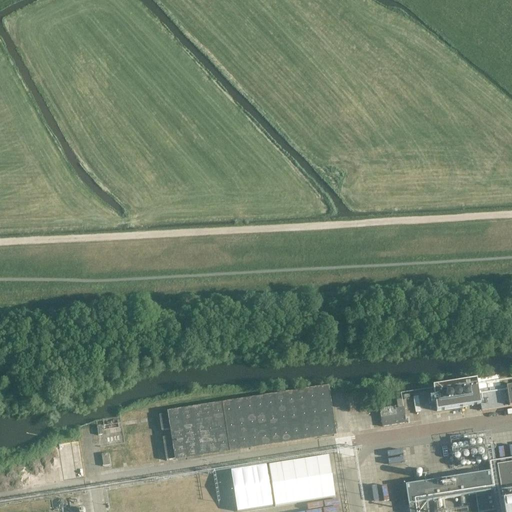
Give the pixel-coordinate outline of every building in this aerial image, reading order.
[(498,377),(433,387),(437,411),(481,405),(482,411),(511,406),(511,386),(500,388),(498,377)] [(330,392),(330,390),(319,391),(168,415),(176,464),(337,439),(330,392)] [(395,407),(380,409),(383,427),(400,424),(406,423),(404,408),(396,409),(395,407)] [(150,432),(142,433),(147,466),(155,465),(150,432)] [(135,435),(127,436),(131,468),(139,467),(135,435)] [(102,455),(103,466),(110,465),(108,454),(102,455)] [(335,497),(328,457),(269,466),(275,507),(335,497)] [(511,511),(511,463),(497,465),(503,511),(511,511)] [(490,473),(405,486),(408,505),(409,505),(409,511),(427,511),(426,503),(476,495),(478,511),(486,511),(495,511),(490,473)]
